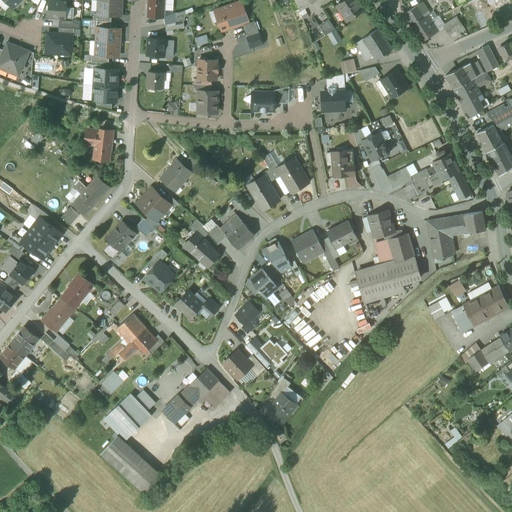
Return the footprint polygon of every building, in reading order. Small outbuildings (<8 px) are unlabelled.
[(122,11),(123,2),(98,0),(97,14),(97,15),(111,16),(117,16),(117,10),(122,11)] [(147,0),(147,17),(164,18),(164,16),(164,0),(147,0)] [(309,0),(295,0),(298,8),(300,11),(305,8),(311,3),(309,0)] [(345,0),(337,6),(347,21),(364,10),(357,0),(345,0)] [(48,17),(65,18),(66,2),(49,1),(48,17)] [(215,10),(221,29),(248,20),(241,1),(215,10)] [(405,13),(412,25),(430,14),(423,2),(405,13)] [(496,7),(494,2),(489,4),(492,11),(494,10),(497,9),(496,7)] [(500,5),(496,7),(497,9),(494,10),(495,13),(502,10),(500,5)] [(164,18),(165,24),(177,22),(185,20),(186,15),(185,10),(164,16),(164,18)] [(433,12),(430,14),(412,25),(423,40),(439,30),(432,19),(436,17),(433,12)] [(432,19),(439,30),(444,26),(445,26),(438,16),(436,17),(432,19)] [(444,26),(451,36),(463,28),(457,18),(445,26),(444,26)] [(317,27),(323,37),(335,29),(329,19),(317,27)] [(179,29),(177,22),(165,24),(166,31),(179,29)] [(243,26),(247,36),(258,32),(255,22),(243,26)] [(96,27),(95,41),(120,43),(121,34),(116,34),(116,28),(111,28),(96,27)] [(374,56),(376,59),(392,48),(379,28),(363,39),(374,56)] [(335,29),(327,35),(334,45),(342,40),(335,29)] [(247,36),(251,48),(263,45),(261,39),(258,32),(247,36)] [(46,53),(71,54),(72,35),(58,34),(47,33),(46,53)] [(197,45),(208,42),(207,34),(195,37),(197,45)] [(146,56),(163,57),(164,40),(148,38),(146,56)] [(374,56),(363,39),(355,44),(366,61),(374,56)] [(120,52),(120,43),(95,41),(95,55),(95,56),(109,57),(115,57),(115,51),(120,52)] [(8,72),(19,76),(22,70),(23,70),(24,70),(25,67),(25,66),(23,66),(29,51),(7,42),(4,50),(0,58),(0,63),(10,67),(8,72)] [(499,49),(505,62),(511,59),(511,46),(510,43),(499,49)] [(477,51),(480,56),(491,51),(488,45),(477,51)] [(480,56),(488,71),(499,66),(491,51),(480,56)] [(212,79),(216,80),(217,72),(218,72),(218,65),(217,65),(217,60),(208,59),(206,57),(203,57),(201,59),(199,59),(199,65),(198,66),(198,79),(196,78),(196,79),(212,79)] [(340,63),(343,74),(357,71),(354,59),(340,63)] [(0,63),(0,68),(8,72),(10,67),(0,63)] [(446,75),(454,88),(472,79),(473,79),(477,77),(470,63),(446,75)] [(169,72),(182,73),(182,69),(182,65),(170,64),(169,72)] [(360,70),(366,80),(378,73),(374,67),(360,70)] [(95,69),(94,84),(117,86),(119,70),(110,69),(95,68),(95,69)] [(390,93),(393,98),(406,90),(399,79),(401,77),(396,69),(380,80),(384,88),(386,87),(390,93)] [(477,77),(473,79),(476,86),(479,84),(480,85),(490,80),(485,72),(477,77)] [(147,89),(163,90),(164,75),(150,74),(150,79),(147,79),(147,89)] [(327,78),(328,91),(344,89),(344,90),(345,90),(345,82),(344,74),(327,78)] [(408,88),(401,77),(399,79),(406,90),(408,88)] [(481,94),(476,86),(473,79),(472,79),(454,88),(462,104),(477,96),(481,94)] [(384,88),(380,80),(375,82),(384,96),(390,93),(386,87),(384,88)] [(117,102),(117,86),(94,84),(93,100),(96,100),(112,101),(117,102)] [(498,90),(500,96),(511,90),(508,85),(498,90)] [(275,103),(289,103),(289,87),(278,90),(274,90),(274,92),(275,92),(275,103)] [(344,89),(328,91),(325,94),(321,95),(323,112),(346,110),(345,102),(344,90),(344,89)] [(345,90),(344,90),(345,102),(353,102),(352,90),(345,90)] [(209,112),(217,112),(217,105),(216,105),(216,101),(217,101),(218,92),(212,91),(197,91),(197,92),(197,103),(199,103),(198,111),(198,112),(209,112)] [(266,112),(267,112),(267,111),(275,111),(275,103),(275,92),(274,92),(252,92),(252,110),(260,110),(260,112),(261,112),(261,109),(266,110),(266,112)] [(480,103),(477,96),(462,104),(466,111),(480,103)] [(96,106),(112,109),(112,101),(96,100),(96,106)] [(466,111),(469,117),(480,111),(484,108),(481,103),(480,103),(466,111)] [(487,113),(492,124),(493,123),(498,133),(511,124),(511,104),(509,106),(505,108),(503,105),(487,113)] [(386,108),(380,111),(382,116),(389,114),(386,108)] [(390,115),(381,120),(386,128),(394,123),(390,115)] [(321,117),(313,119),(315,127),(323,126),(321,117)] [(477,132),(487,151),(503,143),(498,133),(493,123),(492,124),(477,132)] [(367,126),(361,129),(365,138),(372,135),(367,126)] [(98,142),(112,144),(113,131),(100,129),(100,132),(98,142)] [(357,146),(364,143),(363,141),(366,140),(365,138),(361,129),(353,130),(353,131),(357,146)] [(94,159),(109,161),(111,146),(112,144),(98,142),(100,132),(86,131),(85,143),(95,144),(94,159)] [(357,146),(353,131),(346,133),(349,142),(354,147),(357,146)] [(383,131),(379,133),(383,141),(390,138),(387,131),(383,131)] [(38,132),(31,140),(38,145),(44,137),(38,132)] [(372,159),(384,154),(388,151),(386,147),(383,141),(379,133),(366,140),(363,141),(364,143),(372,159)] [(329,135),(321,135),(321,143),(329,143),(329,135)] [(408,150),(403,139),(396,143),(401,153),(408,150)] [(511,166),(511,159),(503,143),(487,151),(499,176),(511,166)] [(334,164),(336,176),(346,175),(355,174),(352,150),(333,152),(334,164)] [(429,172),(430,175),(455,162),(450,153),(447,155),(444,150),(436,154),(439,159),(433,162),(434,165),(427,169),(424,170),(426,174),(429,172)] [(263,158),(267,165),(274,161),(270,154),(263,158)] [(190,155),(187,159),(193,165),(197,161),(190,155)] [(281,175),(291,193),(309,182),(294,158),(284,163),(286,166),(279,170),(277,167),(277,168),(281,175)] [(161,178),(175,192),(176,191),(174,189),(183,179),(185,181),(192,173),(191,172),(182,164),(178,159),(161,178)] [(196,168),(193,165),(187,159),(182,164),(191,172),(196,168)] [(267,165),(269,169),(275,179),(281,175),(277,168),(277,167),(274,161),(267,165)] [(384,170),(393,187),(403,181),(410,177),(405,168),(401,161),(384,170)] [(459,171),(455,162),(430,175),(431,177),(428,178),(430,181),(432,180),(440,177),(441,180),(442,179),(448,176),(459,171)] [(413,163),(405,168),(410,177),(412,175),(418,172),(413,163)] [(424,170),(427,169),(426,168),(412,175),(416,182),(424,177),(430,175),(429,172),(426,174),(424,170)] [(269,183),(275,179),(269,169),(262,173),(264,176),(265,175),(269,183)] [(462,176),(459,171),(448,176),(451,181),(462,176)] [(355,174),(346,175),(348,188),(362,186),(357,181),(355,174)] [(247,186),(262,210),(263,210),(262,209),(270,205),(270,206),(280,200),(275,192),(273,193),(269,187),(271,186),(269,183),(265,175),(264,176),(255,181),(257,183),(250,188),(248,185),(247,186)] [(410,177),(403,181),(406,186),(412,183),(416,182),(412,175),(410,177)] [(431,177),(430,175),(424,177),(428,186),(434,183),(432,180),(430,181),(428,178),(431,177)] [(456,192),(460,200),(471,194),(462,176),(451,181),(456,192)] [(87,188),(82,194),(94,205),(110,188),(97,177),(87,188)] [(416,182),(412,183),(417,193),(418,195),(429,188),(428,186),(424,177),(419,180),(416,182)] [(174,189),(176,191),(185,181),(183,179),(174,189)] [(234,184),(240,194),(246,191),(240,180),(234,184)] [(74,188),(82,194),(87,188),(80,182),(74,188)] [(406,199),(417,193),(412,183),(406,186),(401,189),(406,199)] [(73,204),(82,194),(74,188),(66,197),(73,204)] [(151,189),(145,196),(164,213),(171,205),(171,204),(164,198),(154,189),(151,189)] [(460,200),(456,192),(450,194),(454,202),(460,200)] [(85,215),(94,205),(82,194),(73,204),(85,215)] [(171,205),(174,208),(179,203),(169,194),(164,198),(171,204),(171,205)] [(428,202),(430,207),(434,206),(430,195),(419,199),(421,204),(428,202)] [(157,220),(164,213),(145,196),(139,203),(139,205),(149,215),(156,221),(157,220)] [(40,217),(44,221),(48,215),(34,205),(29,211),(29,215),(37,220),(40,217)] [(174,208),(171,205),(164,213),(168,217),(175,209),(174,208)] [(61,217),(70,225),(79,215),(70,207),(61,217)] [(374,238),(385,235),(395,232),(395,231),(388,210),(379,212),(373,214),(374,214),(368,216),(368,217),(370,216),(374,229),(372,230),(372,231),(374,238)] [(449,217),(452,235),(475,231),(476,234),(481,233),(481,231),(485,230),(482,211),(449,217)] [(149,215),(145,219),(154,227),(156,229),(160,224),(157,220),(156,221),(149,215)] [(237,216),(221,230),(221,231),(226,236),(227,237),(243,223),(237,216)] [(368,217),(368,216),(362,217),(366,233),(372,231),(372,230),(368,217)] [(37,220),(30,230),(53,247),(62,234),(44,221),(40,217),(37,220)] [(428,220),(434,256),(452,253),(450,242),(449,236),(452,235),(449,217),(428,220)] [(145,236),(154,227),(145,219),(143,218),(135,227),(145,236)] [(196,232),(203,238),(204,238),(208,234),(207,233),(202,227),(204,225),(197,219),(189,227),(196,233),(196,232)] [(212,229),(217,225),(211,219),(202,227),(207,233),(212,229)] [(329,234),(335,247),(343,244),(357,237),(348,220),(327,231),(329,234)] [(110,243),(120,251),(121,251),(126,245),(136,233),(122,221),(106,239),(110,243)] [(227,237),(238,250),(255,236),(243,223),(227,237)] [(220,228),(216,233),(220,237),(222,240),(226,236),(221,231),(221,230),(220,228)] [(292,243),(302,261),(317,254),(316,251),(321,248),(322,251),(324,250),(319,241),(312,228),(302,234),(304,237),(292,243)] [(208,234),(215,242),(220,237),(216,233),(212,229),(207,233),(208,234)] [(43,259),(53,247),(30,230),(23,239),(20,243),(25,246),(43,259)] [(398,230),(395,231),(395,232),(385,235),(386,239),(400,235),(398,230)] [(207,267),(208,267),(218,256),(208,244),(209,244),(204,238),(203,238),(196,232),(196,233),(188,241),(185,241),(183,244),(183,247),(186,250),(189,250),(201,261),(207,267)] [(376,243),(382,265),(414,256),(407,233),(400,235),(386,239),(386,240),(376,243)] [(7,241),(14,246),(21,252),(25,246),(20,243),(23,239),(15,234),(12,234),(7,241)] [(291,240),(292,243),(304,237),(302,234),(291,240)] [(323,237),(324,238),(319,241),(324,250),(322,251),(333,271),(339,268),(334,258),(330,250),(335,247),(329,234),(323,237)] [(281,272),(291,267),(289,263),(278,241),(278,242),(270,246),(262,250),(281,272)] [(120,251),(110,243),(102,252),(119,266),(127,257),(127,256),(121,251),(120,251)] [(343,244),(335,247),(339,256),(347,252),(343,244)] [(132,250),(126,245),(121,251),(127,256),(132,250)] [(23,253),(14,246),(9,252),(19,259),(23,253)] [(335,247),(330,250),(334,258),(339,256),(335,247)] [(149,262),(155,267),(159,263),(167,254),(161,249),(149,262)] [(420,278),(414,256),(382,265),(356,273),(365,301),(403,290),(401,283),(420,278)] [(2,268),(10,274),(19,263),(11,257),(2,268)] [(207,267),(201,261),(197,265),(203,271),(207,267)] [(294,261),(289,263),(291,267),(296,276),(301,273),(294,261)] [(19,263),(10,274),(20,282),(23,285),(34,271),(27,266),(25,268),(19,263)] [(146,278),(160,291),(174,276),(173,276),(171,278),(164,272),(166,269),(159,263),(155,267),(146,278)] [(171,278),(173,276),(166,269),(164,272),(171,278)] [(250,279),(266,297),(277,288),(262,269),(250,279)] [(5,283),(15,290),(20,282),(10,274),(4,282),(5,283)] [(78,275),(60,298),(73,308),(91,285),(78,275)] [(259,292),(248,279),(245,285),(255,295),(259,292)] [(455,297),(466,291),(460,279),(448,285),(455,297)] [(498,286),(489,291),(499,312),(508,307),(498,286)] [(0,307),(5,312),(15,299),(0,287),(0,307)] [(293,296),(286,288),(278,295),(285,302),(293,296)] [(191,318),(199,309),(201,307),(193,299),(194,297),(193,296),(187,291),(177,302),(183,308),(182,310),(191,318)] [(491,316),(499,312),(489,291),(481,295),(491,316)] [(194,297),(203,305),(206,301),(197,292),(193,296),(194,297)] [(474,325),(491,316),(481,295),(464,304),(474,325)] [(296,300),(293,296),(285,302),(290,308),(296,300)] [(201,307),(203,305),(194,297),(193,299),(201,307)] [(67,316),(73,308),(60,298),(52,308),(51,308),(41,320),(55,331),(57,329),(67,316)] [(109,310),(116,316),(126,306),(119,299),(109,310)] [(203,305),(201,307),(199,309),(209,318),(219,308),(208,299),(206,301),(203,305)] [(269,309),(261,301),(257,305),(265,313),(269,309)] [(246,326),(251,331),(257,325),(252,320),(255,317),(260,312),(249,302),(235,315),(246,326)] [(434,320),(445,314),(438,302),(428,307),(434,320)] [(451,311),(461,332),(474,325),(464,304),(451,311)] [(264,317),(260,312),(255,317),(260,321),(264,317)] [(116,329),(128,343),(129,344),(145,328),(133,314),(116,329)] [(74,321),(67,316),(57,329),(63,334),(74,321)] [(25,326),(11,344),(25,355),(39,338),(25,326)] [(500,337),(509,351),(511,349),(511,327),(500,336),(500,337)] [(154,338),(145,328),(129,344),(128,343),(124,347),(118,352),(125,360),(139,347),(144,352),(147,349),(154,343),(152,342),(155,339),(154,338)] [(50,347),(55,342),(54,341),(44,332),(39,337),(50,347)] [(95,337),(103,345),(108,339),(100,332),(95,337)] [(147,349),(151,354),(164,341),(158,335),(154,338),(155,339),(152,342),(154,343),(147,349)] [(58,336),(54,341),(55,342),(64,350),(68,345),(69,344),(58,336)] [(500,337),(480,350),(489,362),(490,364),(509,351),(500,337)] [(39,338),(25,355),(31,361),(45,343),(39,338)] [(282,338),(277,343),(287,353),(292,348),(282,338)] [(246,347),(265,367),(271,361),(273,359),(262,346),(255,339),(246,347)] [(288,354),(287,353),(277,343),(276,342),(274,344),(269,339),(262,346),(273,359),(271,361),(277,367),(284,361),(282,360),(288,354)] [(50,347),(66,362),(71,356),(64,350),(55,342),(50,347)] [(121,343),(109,354),(112,358),(118,352),(124,347),(121,343)] [(464,353),(468,359),(480,350),(475,343),(464,353)] [(14,369),(25,355),(11,344),(0,357),(14,369)] [(78,354),(68,345),(64,350),(71,356),(74,359),(78,354)] [(476,371),(489,362),(480,350),(468,359),(476,371)] [(223,363),(238,379),(249,368),(252,365),(246,360),(240,353),(234,353),(223,363)] [(249,368),(257,376),(265,368),(252,354),(246,360),(252,365),(249,368)] [(338,361),(331,354),(328,357),(334,364),(338,361)] [(31,361),(25,355),(14,369),(16,370),(17,370),(21,374),(32,361),(31,361)] [(257,376),(249,368),(238,379),(245,387),(257,376)] [(206,392),(218,404),(230,392),(220,382),(218,380),(207,369),(197,378),(190,385),(184,391),(195,402),(202,395),(206,392)] [(11,376),(22,386),(27,379),(21,374),(17,370),(16,370),(11,376)] [(117,375),(123,381),(129,376),(123,370),(117,375)] [(101,383),(103,385),(111,393),(111,394),(123,381),(117,375),(113,371),(101,383)] [(192,373),(185,380),(190,385),(197,378),(192,373)] [(271,394),(278,399),(281,394),(282,392),(283,393),(287,387),(290,383),(283,378),(279,383),(271,394)] [(31,382),(27,379),(22,386),(25,389),(31,382)] [(83,390),(87,394),(96,386),(91,382),(83,390)] [(0,396),(7,402),(8,401),(9,400),(10,399),(12,396),(13,395),(0,384),(0,396)] [(107,397),(111,393),(103,385),(99,389),(107,397)] [(282,392),(281,394),(296,405),(296,404),(301,398),(287,387),(283,393),(282,392)] [(135,398),(147,411),(156,403),(143,390),(135,398)] [(163,410),(175,421),(195,402),(184,391),(163,410)] [(215,408),(218,404),(206,392),(202,395),(215,408)] [(122,402),(109,414),(130,436),(142,424),(143,424),(151,415),(147,411),(135,398),(130,393),(121,401),(122,402)] [(289,413),(296,405),(281,394),(278,399),(268,412),(282,422),(289,413)] [(21,402),(13,395),(12,396),(15,399),(13,402),(10,399),(9,400),(12,403),(11,404),(16,408),(21,402)] [(298,406),(296,404),(296,405),(289,413),(292,415),(298,406)] [(511,413),(503,421),(511,431),(511,430),(511,413)] [(125,440),(130,436),(109,414),(104,419),(125,440)] [(100,453),(145,493),(162,475),(117,435),(115,437),(100,453)]
